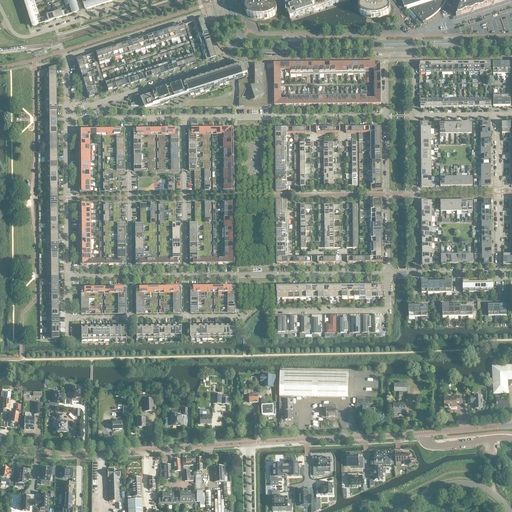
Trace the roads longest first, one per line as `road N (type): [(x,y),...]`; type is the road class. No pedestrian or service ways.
road 1 (residential): [(0,446),(79,453),(249,442)]
road 2 (residential): [(67,112),(73,54),(214,10)]
road 3 (residential): [(67,112),(224,62),(234,47)]
road 4 (residential): [(146,0),(24,37),(0,5)]
road 5 (residential): [(499,272),(496,114)]
road 6 (residential): [(185,276),(184,118)]
road 7 (residential): [(130,276),(128,119)]
road 8 (residential): [(416,273),(415,116)]
road 9 (residential): [(387,116),(388,273)]
road 10 (residential): [(67,276),(67,119)]
road 11 (tertiary): [(234,47),(386,50)]
road 12 (tertiary): [(386,42),(244,38)]
road 13 (unknown): [(391,511),(446,484),(482,488),(509,511)]
road 14 (residential): [(185,276),(315,273)]
road 15 (residential): [(184,118),(313,118)]
